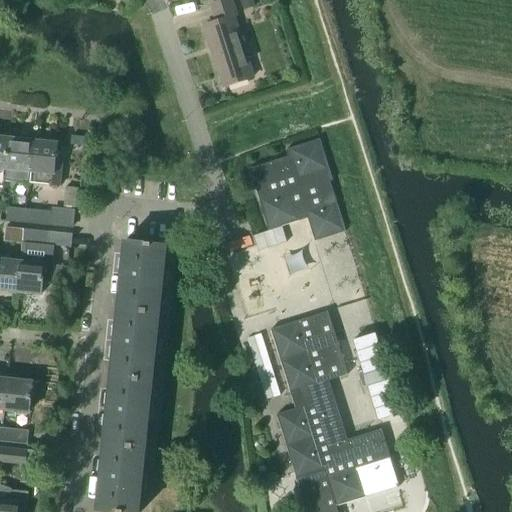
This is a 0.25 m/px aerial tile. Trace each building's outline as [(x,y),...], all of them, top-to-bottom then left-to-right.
[(204,27),(219,75),(224,88),(253,79),(249,65),(234,18),(236,17),(230,0),(225,0),(210,5),(216,24),(204,27)] [(240,0),(244,10),(255,6),(253,0),(240,0)] [(8,138),(4,170),(5,170),(4,181),(27,183),(32,136),(23,135),(22,140),(8,138)] [(32,136),(27,183),(59,187),(62,159),(55,159),(56,144),(40,142),(41,137),(32,136)] [(288,157),(250,170),(269,231),(300,221),(299,218),(307,215),(308,219),(315,242),(346,232),(330,183),(334,182),(320,140),(286,151),(288,157)] [(24,209),(8,208),(6,222),(23,223),(24,209)] [(24,209),(23,223),(50,226),(71,229),(73,215),(73,211),(52,209),(51,212),(24,209)] [(22,229),(6,228),(4,242),(21,243),(22,229)] [(282,228),(253,237),(257,247),(258,252),(287,243),(282,228)] [(49,232),(22,229),(21,243),(48,246),(49,232)] [(125,242),(118,309),(158,313),(165,246),(125,242)] [(16,293),(40,295),(43,266),(52,267),(54,246),(22,243),(20,262),(19,262),(16,293)] [(0,260),(0,291),(16,293),(19,262),(0,260)] [(118,309),(111,376),(111,377),(151,381),(158,313),(118,309)] [(276,414),(296,478),(295,478),(306,511),(337,511),(336,507),(399,486),(381,429),(347,440),(329,381),(347,376),(327,312),(270,330),(290,393),(291,393),(296,408),(276,414)] [(378,346),(356,352),(378,421),(399,415),(401,414),(379,345),(378,346)] [(7,375),(4,410),(28,413),(31,382),(16,381),(16,376),(7,375)] [(151,381),(111,377),(104,444),(144,448),(151,381)] [(2,428),(0,442),(27,445),(28,431),(2,428)] [(104,444),(97,511),(100,511),(137,511),(144,448),(104,444)] [(0,448),(0,462),(24,465),(26,452),(0,448)] [(0,511),(25,511),(28,493),(11,491),(9,491),(0,490),(0,511)]
